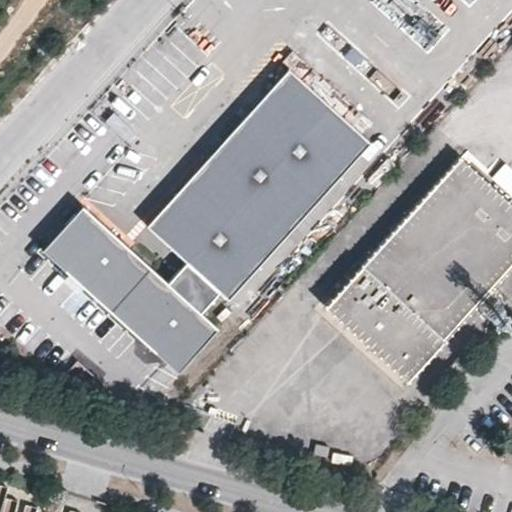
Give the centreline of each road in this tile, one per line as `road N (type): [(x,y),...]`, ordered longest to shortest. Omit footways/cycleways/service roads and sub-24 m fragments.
road 1 (residential): [(0,419),(304,511)]
road 2 (unknown): [(0,279),(89,361)]
